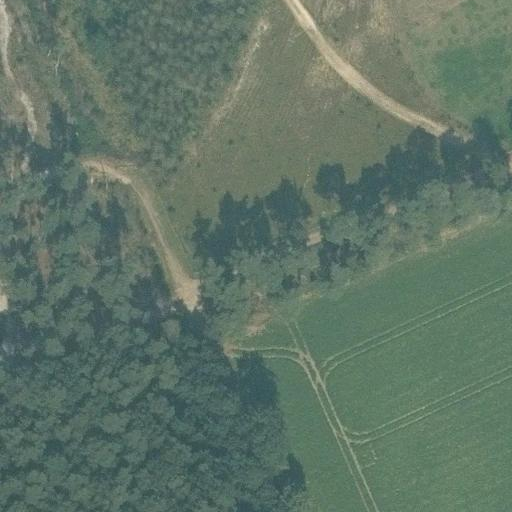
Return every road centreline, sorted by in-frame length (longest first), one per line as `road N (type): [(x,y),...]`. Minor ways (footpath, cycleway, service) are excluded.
road 1 (track): [(197,328),(126,176),(46,181),(2,214),(0,283)]
road 2 (track): [(511,171),(197,328)]
road 3 (track): [(197,328),(278,511)]
